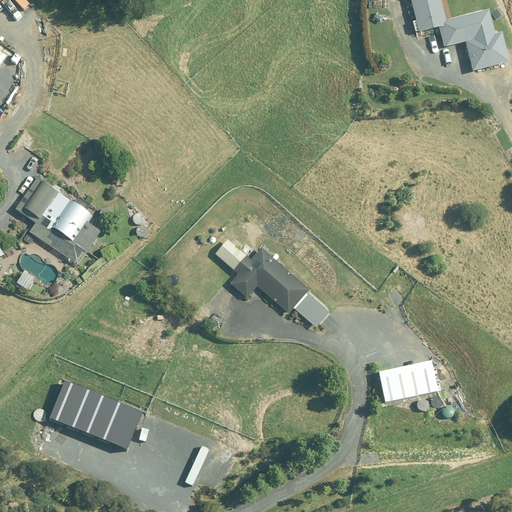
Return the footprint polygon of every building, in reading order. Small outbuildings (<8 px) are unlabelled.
[(410,0),(412,0),(413,1),(421,36),(443,31),(447,50),(469,45),(475,73),(511,66),(504,35),(496,36),(492,14),(448,23),(443,0),(410,0)] [(0,71),(9,58),(0,52),(0,71)] [(103,233),(89,224),(94,217),(47,185),(48,182),(42,178),(20,211),(40,224),(33,234),(80,266),(103,233)] [(218,257),(240,276),(232,285),(249,300),(260,289),(292,316),(296,311),(317,330),(331,314),(308,294),(310,291),(263,250),(253,262),(231,243),(218,257)] [(379,376),(386,405),(440,393),(434,364),(379,376)]
